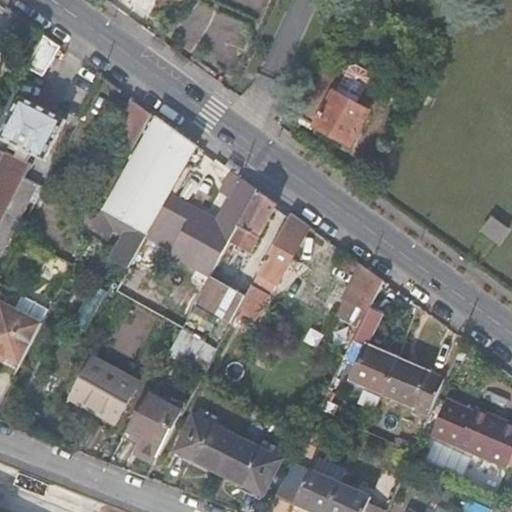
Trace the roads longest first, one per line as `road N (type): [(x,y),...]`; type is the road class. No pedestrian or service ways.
road 1 (secondary): [(511,333),(51,0)]
road 2 (residential): [(0,447),(161,511)]
